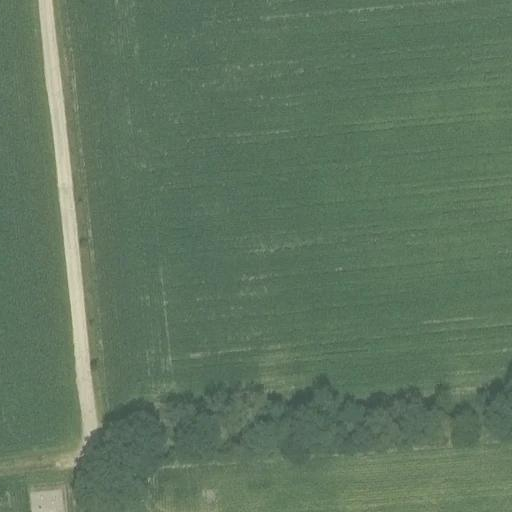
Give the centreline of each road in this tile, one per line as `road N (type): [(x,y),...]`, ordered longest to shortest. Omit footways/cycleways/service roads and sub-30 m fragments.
road 1 (track): [(45,0),(107,511)]
road 2 (track): [(511,422),(102,464)]
